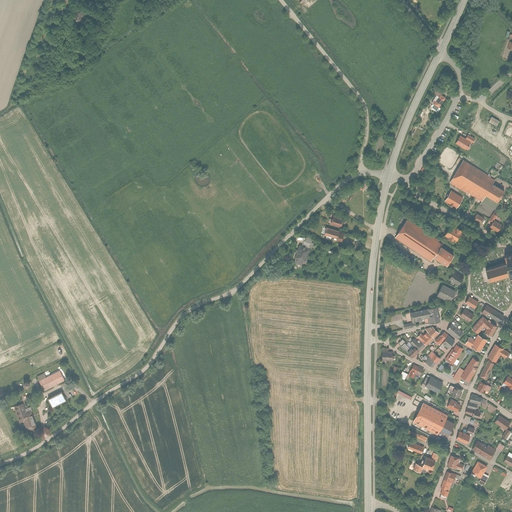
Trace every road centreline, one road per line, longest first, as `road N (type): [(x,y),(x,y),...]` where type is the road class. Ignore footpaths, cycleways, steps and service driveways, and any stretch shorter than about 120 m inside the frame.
road 1 (unclassified): [(340,178),(233,284),(179,310),(135,369),(0,459)]
road 2 (residential): [(356,168),(361,99),(281,0)]
road 3 (tertiary): [(385,170),(364,335)]
road 4 (tertiary): [(364,335),(364,500)]
road 5 (tertiary): [(436,49),(385,170)]
road 6 (residential): [(401,174),(408,188),(503,238)]
